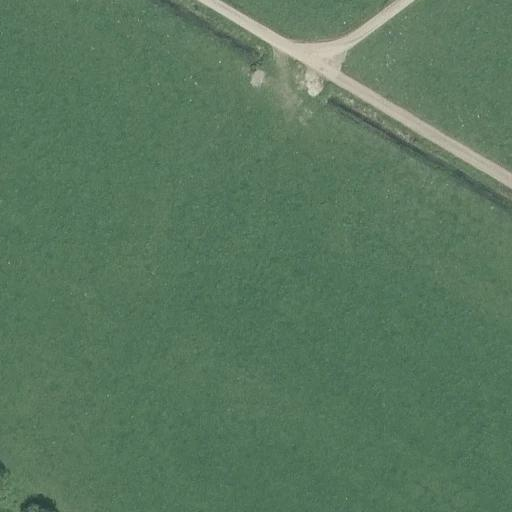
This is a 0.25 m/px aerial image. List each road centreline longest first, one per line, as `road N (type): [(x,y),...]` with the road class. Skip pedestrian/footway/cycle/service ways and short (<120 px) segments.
road 1 (track): [(293,53),(511,179)]
road 2 (track): [(293,53),(338,47),(406,0)]
